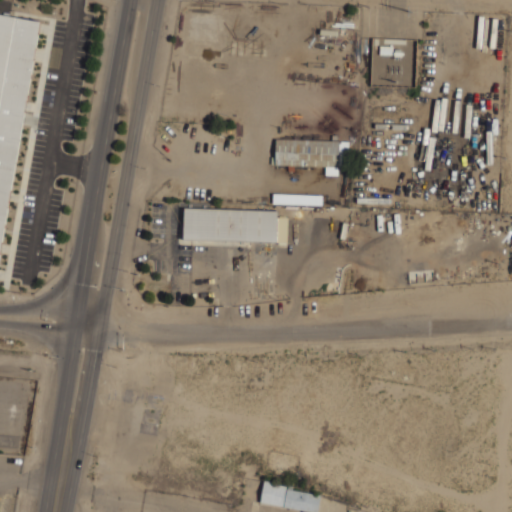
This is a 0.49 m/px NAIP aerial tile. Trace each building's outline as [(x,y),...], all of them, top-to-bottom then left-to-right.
[(0,14),(40,21),(0,250),(0,14)] [(339,166),(339,138),(275,137),(274,165),(339,166)] [(273,204),(322,205),(322,195),(273,194),(273,204)] [(183,239),(278,241),(279,208),(184,207),(183,239)] [(260,501),(309,511),(317,511),(322,493),(264,481),(260,501)]
